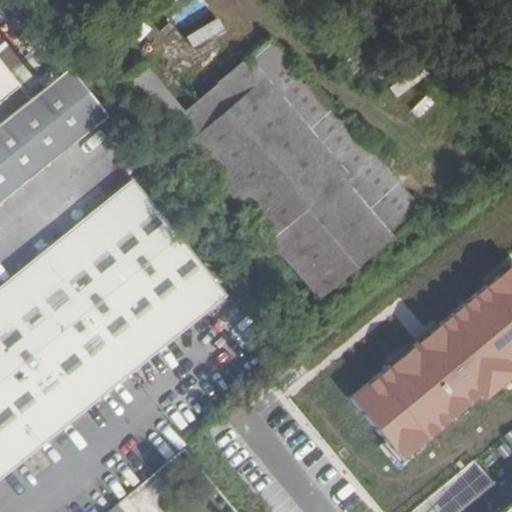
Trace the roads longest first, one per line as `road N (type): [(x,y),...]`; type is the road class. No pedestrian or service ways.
road 1 (unknown): [(39,511),(231,343)]
road 2 (unknown): [(0,260),(95,178)]
